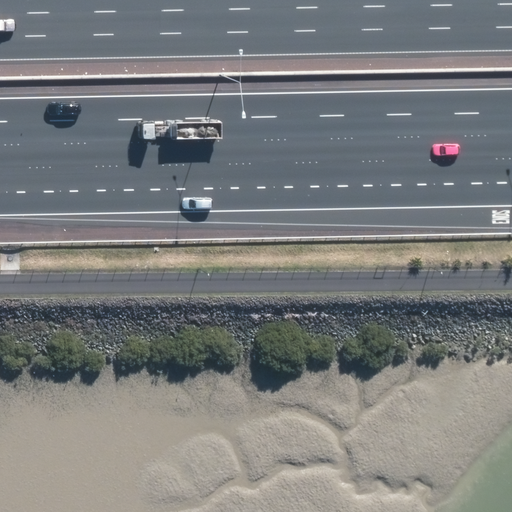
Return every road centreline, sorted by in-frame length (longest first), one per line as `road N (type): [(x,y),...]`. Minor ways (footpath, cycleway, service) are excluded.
road 1 (motorway): [(511,137),(0,146)]
road 2 (motorway): [(0,16),(511,7)]
